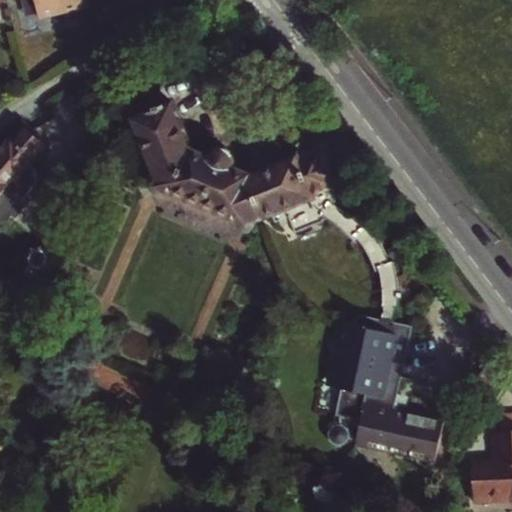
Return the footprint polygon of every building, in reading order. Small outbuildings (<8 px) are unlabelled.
[(35,0),(39,18),(85,7),(83,0),(35,0)] [(248,179),(245,179),(234,174),(235,162),(228,155),(214,154),(207,161),(192,155),(173,106),(133,122),(155,179),(151,184),(152,192),(160,197),(166,197),(170,193),(236,223),(237,230),(244,236),(252,236),(257,233),(260,228),(260,221),(335,192),(320,153),(297,162),(295,160),(248,179)] [(42,186),(41,169),(32,162),(46,147),(28,131),(0,160),(0,227),(4,229),(13,222),(17,226),(34,207),(28,201),(42,186)] [(39,274),(49,269),(51,266),(49,255),(43,251),(33,254),(30,258),(30,266),(23,275),(33,282),(39,274)] [(385,260),(387,307),(403,307),(400,260),(385,260)] [(355,330),(350,329),(347,344),(340,343),(334,370),(342,371),(338,389),(343,390),(338,415),(342,416),(340,426),(334,427),(328,434),(329,444),(338,449),(346,448),(350,442),(360,444),(368,408),(394,413),(398,397),(412,328),(358,319),(355,330)] [(510,383),(487,368),(467,400),(491,414),(510,383)] [(394,413),(447,424),(449,413),(408,404),(409,400),(398,397),(394,413)] [(360,444),(358,449),(438,465),(447,424),(394,413),(368,408),(360,444)] [(511,418),(497,419),(499,437),(511,436),(511,418)] [(511,436),(499,437),(494,437),(495,449),(492,450),(492,467),(493,474),(471,475),(473,508),(511,506),(511,507),(511,436)] [(493,474),(492,467),(470,468),(471,475),(493,474)]
